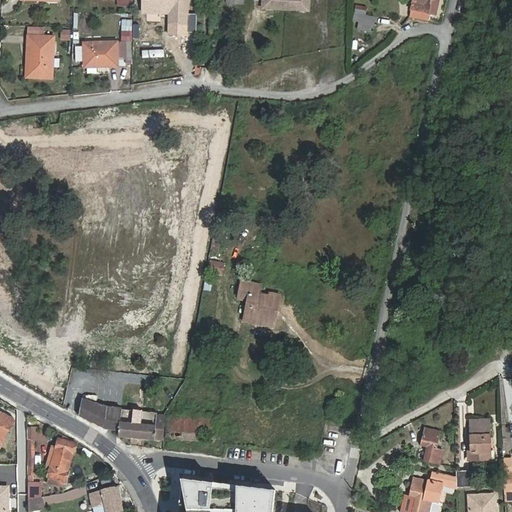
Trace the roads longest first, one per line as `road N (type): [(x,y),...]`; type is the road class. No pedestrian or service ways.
road 1 (residential): [(345,493),(446,30)]
road 2 (residential): [(0,111),(194,86),(280,97),(332,87),(399,36),(446,30)]
road 3 (residential): [(345,493),(324,482),(166,458),(131,471)]
road 4 (tertiary): [(0,381),(91,436),(131,471)]
